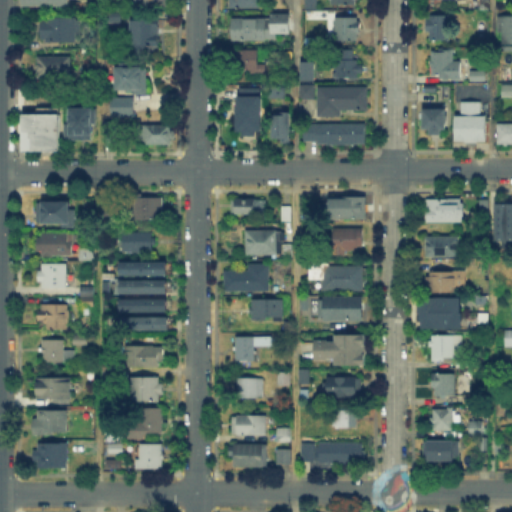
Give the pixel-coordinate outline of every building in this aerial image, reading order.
[(307,0),(317,0),(317,10),(307,10),(307,0)] [(96,11),(96,23),(84,23),(84,11),(96,11)] [(109,23),(109,14),(120,14),(120,23),(109,23)] [(273,32),(273,15),(291,15),(291,32),(273,32)] [(511,41),(498,41),(498,15),(511,15),(511,41)] [(428,16),(452,16),(452,42),(428,42),(428,16)] [(265,20),(265,41),(233,41),(233,19),(265,20)] [(359,19),(359,41),(335,41),(336,19),(359,19)] [(40,41),(40,20),(78,20),(78,41),(40,41)] [(159,21),(159,47),(132,47),(132,21),(159,21)] [(232,72),(232,50),(258,50),(258,72),(232,72)] [(356,51),(356,65),(361,65),(361,79),(337,79),(337,51),(356,51)] [(452,52),(452,63),(461,63),(461,79),(442,79),(442,73),(430,73),(430,52),(452,52)] [(38,58),(71,58),(71,81),(38,81),(38,58)] [(298,60),(312,60),(312,79),(298,79),(298,60)] [(114,89),(114,65),(140,65),(140,90),(114,89)] [(467,80),(467,69),(482,68),(482,80),(467,80)] [(297,82),(311,83),(311,97),(296,97),(297,82)] [(269,95),(270,85),(284,85),(284,95),(269,95)] [(314,85),(365,85),(365,108),(338,108),(338,115),(314,115),(314,85)] [(511,98),(503,98),(503,86),(511,86),(511,98)] [(263,98),(262,133),(239,133),(239,98),(263,98)] [(111,116),(111,99),(132,99),(132,116),(111,116)] [(483,103),(483,120),(487,120),(487,142),(459,142),(459,103),(483,103)] [(60,151),(23,151),(23,116),(36,116),(36,108),(60,108),(60,151)] [(68,110),(95,110),(95,141),(68,141),(68,110)] [(426,111),(444,111),(444,132),(426,132),(426,111)] [(274,138),(274,116),(290,116),(290,138),(274,138)] [(306,124),(366,124),(366,145),(306,145),(306,124)] [(511,143),(498,143),(498,124),(511,124),(511,143)] [(172,126),(172,147),(139,147),(139,126),(172,126)] [(145,195),(145,197),(164,197),(164,220),(128,219),(128,195),(145,195)] [(38,223),(38,197),(72,197),(72,223),(38,223)] [(332,198),(366,198),(366,220),(332,219),(332,198)] [(269,200),(269,214),(233,214),(233,200),(269,200)] [(428,200),(464,200),(464,224),(428,223),(428,200)] [(489,201),(489,214),(480,214),(480,201),(489,201)] [(497,201),(511,201),(511,238),(497,238),(497,201)] [(116,203),(115,223),(104,223),(104,203),(116,203)] [(41,256),(41,229),(71,230),(71,256),(41,256)] [(335,229),(363,229),(363,250),(348,250),(348,256),(335,256),(335,229)] [(245,256),(245,230),(285,231),(285,247),(293,247),(293,261),(283,261),(283,256),(245,256)] [(124,251),(124,231),(155,231),(155,251),(124,251)] [(90,248),(90,233),(96,233),(96,261),(81,261),(82,248),(90,248)] [(426,255),(426,237),(463,237),(463,256),(426,255)] [(120,260),(168,259),(168,272),(120,273),(120,260)] [(333,262),(333,268),(362,268),(362,290),(324,290),(324,279),(310,279),(310,262),(333,262)] [(250,270),(250,265),(271,265),(271,292),(223,292),(223,270),(250,270)] [(43,287),(43,266),(67,266),(67,288),(43,287)] [(456,273),(456,292),(429,292),(429,273),(456,273)] [(121,278),(168,278),(168,291),(121,291),(121,278)] [(95,289),(95,313),(81,313),(81,289),(95,289)] [(483,302),(472,302),(472,294),(483,294),(483,302)] [(460,327),(418,327),(418,295),(460,296),(460,327)] [(120,296),(167,296),(167,309),(120,309),(120,296)] [(309,298),(309,310),(301,310),(301,298),(309,298)] [(322,322),(322,298),(364,298),(364,323),(322,322)] [(253,319),(253,301),(284,301),(284,319),(253,319)] [(48,321),(41,321),(41,305),(71,306),(71,330),(48,329),(48,321)] [(475,311),(486,311),(485,321),(475,321),(475,311)] [(169,315),(169,328),(123,328),(123,315),(169,315)] [(502,345),(511,344),(511,327),(502,328),(502,345)] [(316,357),(316,339),(335,339),(335,332),(365,332),(365,363),(335,362),(335,357),(316,357)] [(73,336),(88,336),(88,345),(73,345),(73,336)] [(455,360),(431,360),(431,336),(465,336),(464,359),(471,359),(471,367),(455,367),(455,360)] [(271,338),(271,347),(256,346),(255,362),(236,361),(236,338),(271,338)] [(65,340),(65,352),(74,352),(73,364),(42,364),(42,340),(65,340)] [(126,368),(126,347),(159,347),(159,368),(126,368)] [(475,368),(488,368),(488,377),(475,377),(475,368)] [(310,370),(310,384),(300,384),(300,370),(310,370)] [(290,373),(290,386),(280,386),(280,373),(290,373)] [(435,374),(457,374),(456,395),(435,395),(435,374)] [(128,401),(128,376),(160,376),(160,402),(128,401)] [(253,378),(253,376),(261,376),(261,400),(238,400),(239,378),(253,378)] [(326,378),(363,378),(363,398),(325,398),(326,378)] [(70,379),(70,399),(38,398),(38,379),(70,379)] [(432,429),(432,407),(456,407),(455,429),(432,429)] [(136,432),(136,409),(163,409),(163,433),(136,432)] [(33,434),(33,412),(68,412),(68,434),(33,434)] [(356,413),(356,427),(335,427),(335,413),(356,413)] [(233,417),(269,417),(269,436),(233,436),(233,417)] [(469,431),(469,422),(482,422),(482,431),(469,431)] [(291,432),(291,442),(278,442),(278,432),(291,432)] [(496,454),(497,440),(506,440),(506,454),(496,454)] [(460,443),(460,461),(425,461),(426,442),(460,443)] [(36,443),(68,443),(68,470),(36,470),(36,443)] [(346,465),(321,465),(321,443),(365,443),(365,471),(346,471),(346,465)] [(164,444),(164,469),(139,469),(139,444),(164,444)] [(226,444),(268,444),(268,467),(225,466),(226,444)] [(315,444),(315,461),(303,461),(303,444),(315,444)] [(110,455),(110,447),(123,447),(123,455),(110,455)] [(291,451),(291,465),(278,465),(278,451),(291,451)]
